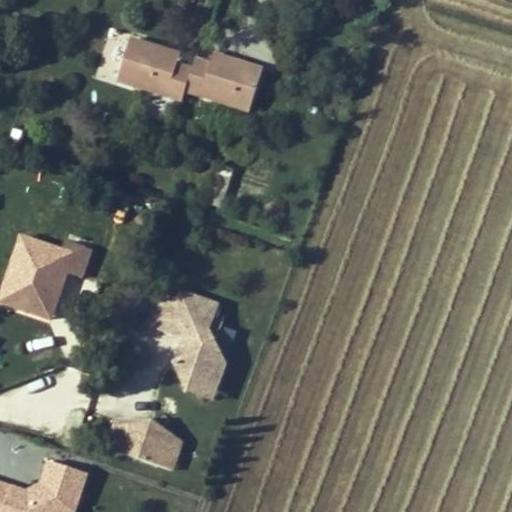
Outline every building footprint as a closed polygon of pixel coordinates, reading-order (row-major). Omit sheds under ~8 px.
[(192,70),(177,65),(181,55),(162,50),(160,56),(145,51),(146,45),(130,40),(117,80),(183,101),(186,91),(192,70)] [(162,50),(146,45),(145,51),(160,56),(162,50)] [(250,111),(263,71),(244,65),(243,71),(227,66),(229,60),(213,55),(210,65),(196,60),(192,70),(186,91),(250,111)] [(244,65),(229,60),(227,66),(243,71),(244,65)] [(222,208),(234,170),(220,165),(208,204),(222,208)] [(57,285),(62,271),(67,273),(82,279),(91,252),(64,242),(62,250),(22,237),(6,283),(20,288),(13,307),(43,317),(49,298),(61,293),(57,285)] [(61,293),(67,273),(62,271),(57,285),(61,293)] [(0,302),(13,307),(20,288),(6,283),(0,300),(0,302)] [(225,365),(216,345),(222,325),(214,322),(219,306),(182,293),(181,296),(161,289),(147,327),(185,341),(190,343),(184,360),(177,363),(175,364),(188,392),(221,376),(225,365)] [(51,320),(61,293),(49,298),(43,317),(51,320)] [(184,360),(190,343),(185,341),(177,363),(184,360)] [(217,389),(221,376),(188,392),(200,396),(212,400),(217,389)] [(147,441),(154,421),(118,419),(108,450),(172,471),(179,451),(147,441)] [(182,441),(154,421),(147,441),(179,451),(182,441)] [(29,494),(0,484),(0,511),(74,511),(87,475),(52,462),(45,486),(29,494)]
